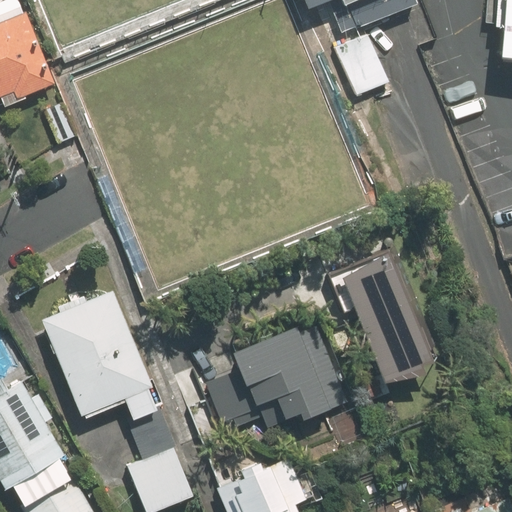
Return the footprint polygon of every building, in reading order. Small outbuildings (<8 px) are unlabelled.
[(0,0),(0,107),(53,87),(19,0),(0,0)] [(304,0),(311,16),(349,0),(304,0)] [(511,0),(498,0),(493,54),(511,55),(511,0)] [(366,32),(332,47),(354,97),(389,82),(366,32)] [(59,103),(42,110),(56,144),(73,138),(59,103)] [(334,273),(373,377),(422,358),(383,254),(334,273)] [(140,511),(144,511),(191,495),(157,404),(153,406),(109,290),(73,303),(71,297),(52,304),(55,311),(37,318),(74,417),(118,401),(139,457),(122,463),(140,511)] [(344,401),(315,330),(298,336),(293,323),(223,350),(245,406),(269,396),(278,418),(292,413),(295,420),(344,401)] [(21,511),(91,511),(41,421),(49,416),(35,391),(20,399),(14,388),(0,395),(0,488),(6,485),(21,511)] [(365,432),(355,406),(328,417),(338,442),(365,432)] [(237,477),(212,487),(221,511),(293,511),(290,504),(304,498),(288,457),(259,468),(256,460),(234,469),(237,477)] [(511,511),(511,508),(506,496),(466,511),(511,511)]
